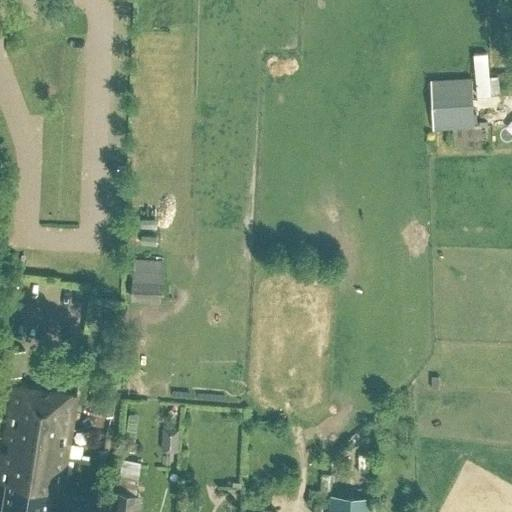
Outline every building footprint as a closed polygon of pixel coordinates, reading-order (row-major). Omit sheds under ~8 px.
[(434,129),(474,126),(471,75),(431,77),(434,129)] [(133,279),(131,297),(160,299),(162,281),(133,279)] [(6,347),(1,373),(21,376),(25,350),(6,347)] [(106,381),(101,411),(112,413),(117,382),(106,381)] [(0,471),(0,478),(8,480),(54,488),(61,489),(77,392),(14,382),(4,442),(12,443),(10,456),(3,455),(0,471)] [(179,427),(163,426),(161,449),(178,450),(179,427)] [(138,442),(134,441),(125,439),(124,448),(136,450),(138,442)] [(70,455),(81,457),(82,452),(83,444),(72,442),(70,455)] [(114,511),(133,511),(141,460),(122,457),(115,503),(114,511)] [(323,457),(322,475),(332,475),(333,457),(323,457)] [(50,511),(54,488),(8,480),(2,511),(50,511)] [(329,511),(371,511),(372,495),(330,493),(329,511)]
